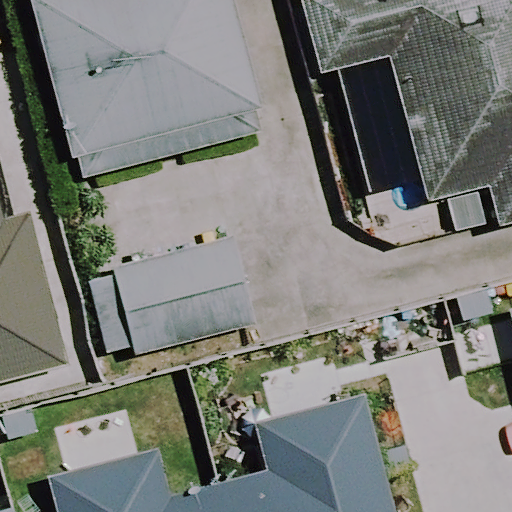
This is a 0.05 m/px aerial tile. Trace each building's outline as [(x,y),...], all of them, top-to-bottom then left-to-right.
[(271,126),(236,0),(33,0),(81,177),(271,126)] [(511,0),(303,0),(320,78),(392,63),(421,201),(490,187),(499,230),(511,227),(511,0)] [(18,274),(0,202),(0,384),(65,369),(40,269),(18,274)] [(259,322),(237,242),(94,280),(116,360),(259,322)] [(511,511),(511,424),(335,471),(345,511),(511,511)]
